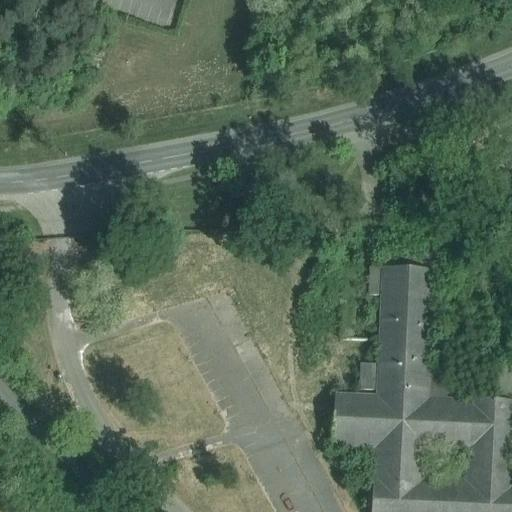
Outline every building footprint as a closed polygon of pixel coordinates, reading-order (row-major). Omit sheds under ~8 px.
[(263,183),(241,189),(247,210),(268,205),(263,183)] [(495,403),(469,402),(469,404),(446,403),(447,377),(429,377),(434,259),(384,257),(384,270),(370,269),(369,297),(382,298),(379,367),(361,366),(360,392),(378,393),(378,400),(335,398),(332,448),(375,450),(374,480),(373,480),(371,511),(511,511),(511,371),(496,371),(495,403)] [(358,270),(344,269),(342,307),(352,308),(354,271),(358,271),(358,270)] [(352,308),(342,307),(341,323),(351,324),(352,308)] [(351,324),(341,323),(340,341),(351,342),(351,324)]
